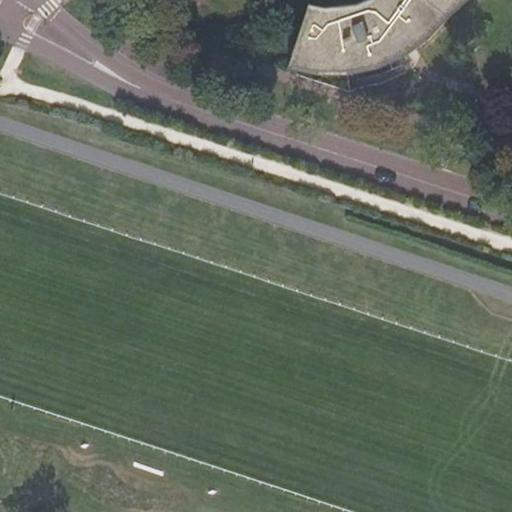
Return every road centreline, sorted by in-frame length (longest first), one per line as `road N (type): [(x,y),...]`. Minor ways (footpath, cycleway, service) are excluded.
road 1 (tertiary): [(511,220),(197,122)]
road 2 (tertiary): [(197,122),(49,8),(3,0)]
road 3 (tertiary): [(0,6),(24,38),(197,122)]
